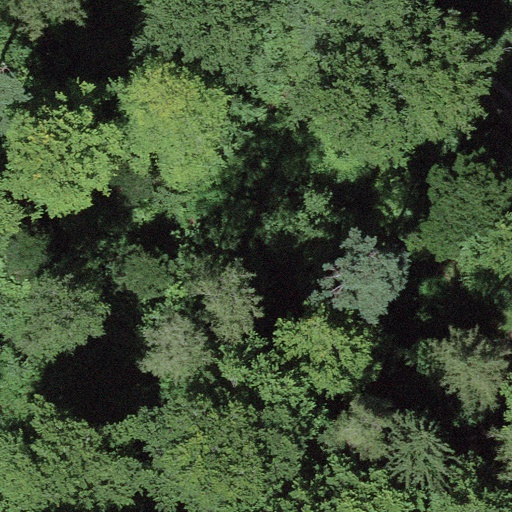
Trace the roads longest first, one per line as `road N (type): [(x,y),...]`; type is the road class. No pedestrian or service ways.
road 1 (track): [(441,511),(511,364)]
road 2 (track): [(511,108),(398,0)]
